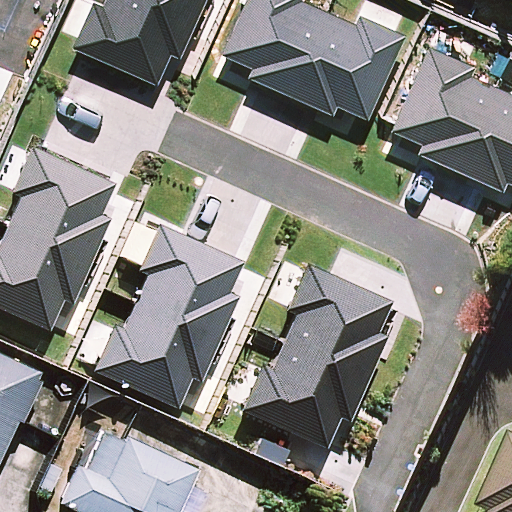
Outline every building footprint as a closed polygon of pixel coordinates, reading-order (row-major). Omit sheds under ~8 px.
[(184,0),(137,0),(135,7),(174,24),(184,0)] [(350,160),(239,141),(238,150),(222,147),(218,170),(198,166),(188,227),(204,230),(198,264),(216,267),(206,326),(316,344),(334,238),(371,244),(380,192),(346,186),(350,160)] [(77,390),(0,356),(0,449),(13,419),(57,438),(77,390)] [(288,409),(254,397),(236,449),(270,461),(288,409)] [(191,472),(98,431),(81,469),(72,465),(54,503),(73,511),(196,511),(204,495),(184,486),(191,472)] [(511,511),(511,459),(488,511),(511,511)]
